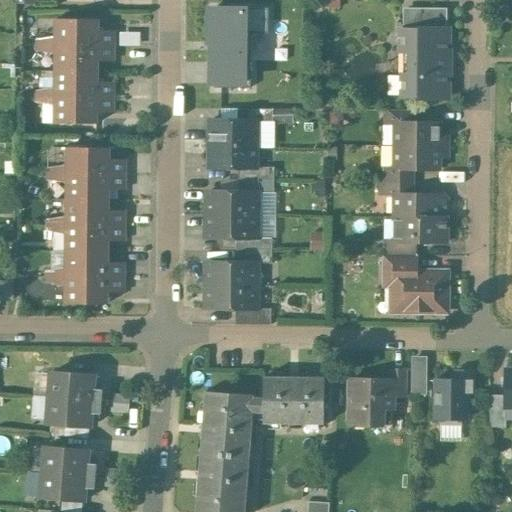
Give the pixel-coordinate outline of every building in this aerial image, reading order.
[(268,33),(268,8),(208,7),(207,45),(210,45),(209,86),(250,87),(251,33),(268,33)] [(448,9),(421,9),(421,12),(407,12),(406,31),(420,31),(420,29),(446,29),(446,26),(447,26),(448,9)] [(98,19),(56,19),(55,37),(55,45),(114,46),(114,31),(98,31),(98,19)] [(446,29),(420,29),(420,31),(406,31),(401,31),(401,51),(410,51),(410,75),(403,75),(403,76),(389,76),(388,95),(402,96),(419,96),(419,98),(448,99),(448,76),(444,76),(444,70),(447,70),(447,58),(444,58),(444,52),(448,52),(448,29),(446,29)] [(55,37),(36,39),(36,45),(55,45),(55,37)] [(55,45),(36,45),(36,51),(55,54),(55,45)] [(114,46),(55,45),(55,54),(55,71),(97,71),(97,61),(114,61),(114,46)] [(97,71),(55,71),(55,88),(55,97),(113,97),(113,82),(97,82),(97,71)] [(55,88),(36,91),(36,96),(55,97),(55,88)] [(55,97),(36,96),(35,102),(55,106),(55,97)] [(113,97),(55,97),(55,106),(54,123),(97,124),(97,112),(113,113),(113,97)] [(296,109),(238,109),(238,121),(257,121),(257,122),(296,122),(296,109)] [(413,111),(387,110),(386,123),(395,123),(413,123),(413,111)] [(238,121),(210,120),(209,147),(257,148),(257,122),(257,121),(238,121)] [(413,123),(395,123),(395,146),(447,146),(447,136),(439,136),(440,123),(413,123)] [(447,146),(395,146),(395,169),(412,170),(439,170),(439,156),(447,157),(447,146)] [(109,148),(67,147),(67,165),(66,174),(125,175),(125,160),(109,159),(109,148)] [(257,148),(209,147),(209,167),(239,167),(256,168),(256,167),(257,148)] [(67,165),(47,168),(47,173),(66,174),(67,165)] [(256,168),(239,167),(238,180),(274,180),(274,167),(256,167),(256,168)] [(412,170),(395,169),(386,168),(386,182),(412,182),(412,170)] [(66,174),(47,173),(47,179),(66,183),(66,174)] [(125,175),(66,174),(66,183),(66,200),(108,200),(108,190),(125,190),(125,175)] [(274,180),(238,180),(238,191),(256,192),(256,193),(274,193),(274,180)] [(386,182),(381,182),(381,195),(394,195),(394,194),(412,194),(412,182),(386,182)] [(238,191),(209,191),(209,215),(256,215),(256,208),(260,204),(260,198),(256,194),(256,193),(256,192),(238,191)] [(412,194),(394,194),(394,195),(394,217),(446,218),(447,199),(442,194),(412,194)] [(108,200),(66,200),(66,216),(66,225),(124,226),(125,211),(108,211),(108,200)] [(256,215),(209,215),(208,238),(236,238),(255,239),(255,237),(256,215)] [(66,216),(47,219),(47,225),(66,225),(66,216)] [(446,218),(394,217),(394,241),(394,242),(415,242),(446,243),(446,218)] [(66,225),(47,225),(47,231),(66,234),(66,225)] [(124,226),(66,225),(66,234),(66,251),(108,252),(108,241),(124,241),(124,226)] [(272,237),(255,237),(255,239),(236,238),(236,250),(272,250),(272,237)] [(415,242),(394,242),(394,241),(385,241),(384,255),(414,255),(415,242)] [(272,250),(236,250),(236,262),(255,262),(255,263),(272,263),(272,250)] [(108,252),(66,251),(65,268),(65,277),(124,277),(124,262),(108,262),(108,252)] [(414,255),(384,255),(384,270),(414,271),(414,255)] [(236,262),(208,262),(208,285),(259,285),(259,274),(255,270),(255,263),(255,262),(236,262)] [(65,268),(46,271),(46,276),(65,277),(65,268)] [(426,276),(414,276),(414,271),(384,270),(384,286),(398,286),(397,311),(445,311),(446,274),(426,273),(426,276)] [(65,277),(46,276),(46,283),(65,286),(65,277)] [(124,277),(65,277),(65,286),(65,303),(107,304),(107,292),(124,293),(124,277)] [(13,283),(0,282),(0,298),(13,299),(13,283)] [(259,285),(208,285),(208,309),(235,309),(255,309),(255,301),(259,297),(259,285)] [(255,309),(235,309),(235,325),(271,325),(271,309),(255,309)] [(424,358),(412,358),(412,394),(424,394),(424,358)] [(472,371),(457,370),(457,380),(457,392),(472,393),(472,371)] [(406,371),(391,371),(391,379),(392,379),(392,397),(406,397),(406,371)] [(95,376),(51,372),(49,398),(101,402),(102,389),(102,385),(94,385),(95,376)] [(325,378),(264,377),(263,398),(263,420),(263,423),(324,424),(325,378)] [(391,379),(353,379),(353,426),(382,427),(382,410),(392,410),(392,397),(392,379),(391,379)] [(457,380),(438,380),(437,419),(466,420),(466,398),(472,398),(472,393),(457,392),(457,380)] [(254,395),(205,391),(201,453),(249,456),(252,419),(263,420),(263,398),(254,397),(254,395)] [(130,396),(114,395),(113,403),(129,404),(130,396)] [(505,395),(491,395),(490,428),(507,428),(507,407),(505,406),(505,395)] [(101,402),(49,398),(47,423),(91,426),(91,417),(99,418),(100,414),(101,402)] [(129,404),(113,403),(112,411),(128,412),(129,404)] [(89,450),(45,447),(43,472),(95,476),(96,464),(96,460),(88,459),(89,450)] [(244,511),(249,456),(201,453),(195,511),(244,511)] [(124,470),(108,469),(107,477),(123,478),(124,470)] [(95,476),(43,472),(41,497),(85,501),(85,492),(93,492),(94,488),(95,476)] [(123,478),(107,477),(106,485),(122,486),(123,478)] [(328,511),(329,503),(308,501),(307,511),(328,511)]
